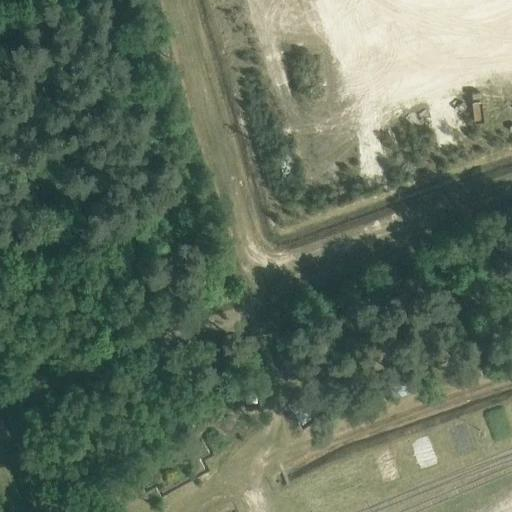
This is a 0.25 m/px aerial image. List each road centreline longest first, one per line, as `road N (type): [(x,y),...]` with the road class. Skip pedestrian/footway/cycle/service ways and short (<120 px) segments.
road 1 (track): [(171,0),(272,330),(254,468),(263,511)]
road 2 (track): [(348,0),(381,71),(456,82),(511,67)]
